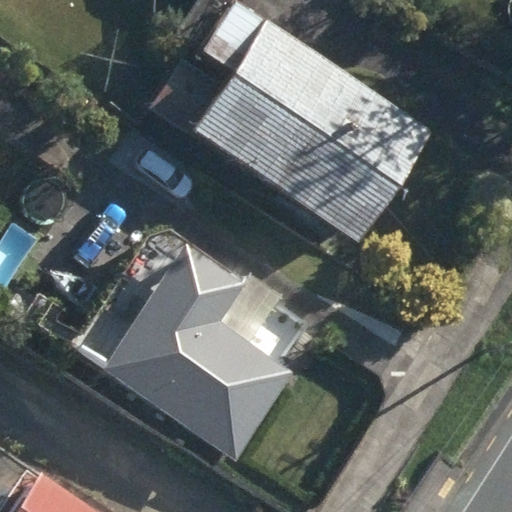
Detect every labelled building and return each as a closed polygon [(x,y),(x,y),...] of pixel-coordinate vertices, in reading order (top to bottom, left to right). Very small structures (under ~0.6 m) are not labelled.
[(207,0),(229,15),(236,5),(242,9),(247,0),(207,0)] [(154,112),(358,250),(431,142),(238,11),(206,60),(230,75),(220,89),(186,67),(154,112)] [(0,260),(9,244),(0,238),(0,260)] [(106,377),(239,468),(297,382),(285,375),(316,331),(282,308),(283,305),(252,284),(245,294),(189,256),(106,377)] [(77,511),(41,487),(38,492),(27,484),(7,511),(77,511)]
